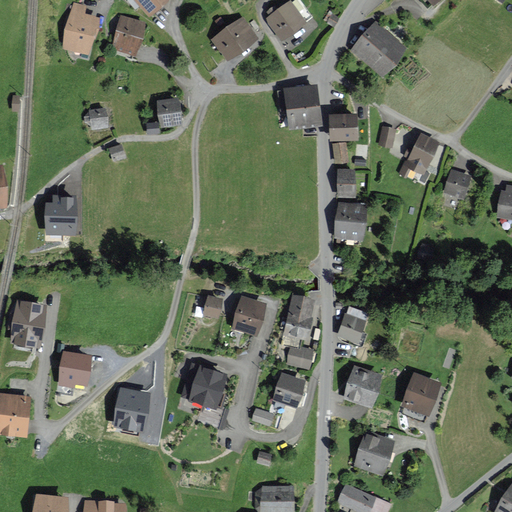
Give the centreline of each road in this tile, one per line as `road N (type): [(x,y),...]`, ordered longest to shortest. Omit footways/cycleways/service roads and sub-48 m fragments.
road 1 (residential): [(61,423),(166,337),(194,228),(195,138),(205,93)]
road 2 (residential): [(0,216),(19,211),(68,168),(117,140),(178,132),(205,93)]
road 3 (residential): [(270,310),(245,391),(247,428),(264,437),(290,431),(325,365)]
road 4 (residential): [(328,74),(511,177)]
road 5 (residential): [(326,79),(326,277)]
road 6 (unclassified): [(325,365),(321,486)]
